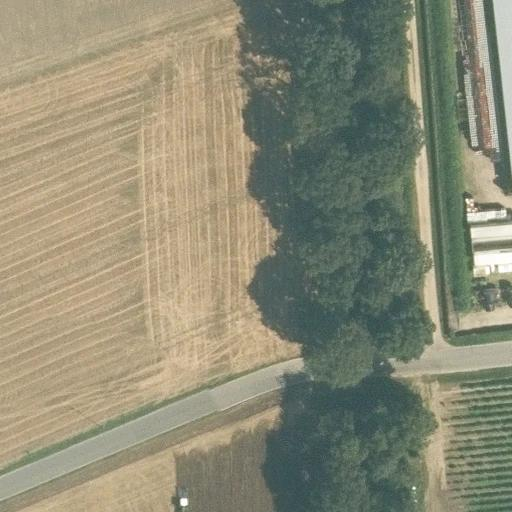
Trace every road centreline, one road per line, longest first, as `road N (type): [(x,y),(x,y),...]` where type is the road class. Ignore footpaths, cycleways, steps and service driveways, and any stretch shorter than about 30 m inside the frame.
road 1 (tertiary): [(0,490),(268,381),(511,352)]
road 2 (track): [(435,361),(410,0)]
